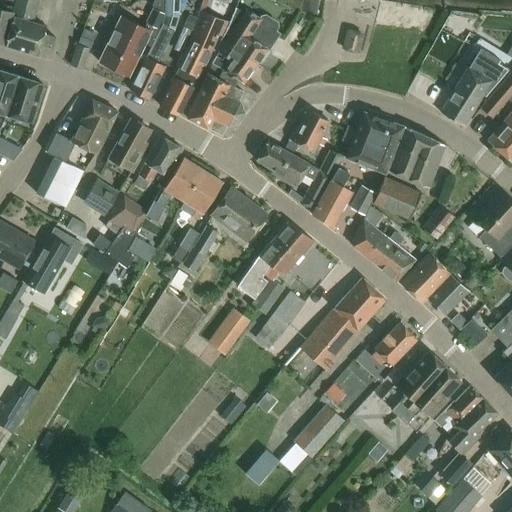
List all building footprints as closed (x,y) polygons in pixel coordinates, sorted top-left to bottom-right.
[(13,23),(11,22),(5,46),(48,59),(55,38),(43,35),(46,27),(29,22),(34,0),(15,0),(13,13),(14,14),(13,23)] [(144,28),(135,24),(113,69),(128,76),(144,44),(151,47),(165,20),(163,0),(154,0),(152,5),(153,9),(144,28)] [(163,0),(165,20),(151,47),(129,90),(148,100),(165,67),(157,63),(177,22),(178,0),(163,0)] [(295,0),(293,9),(315,18),(318,0),(317,0),(295,0)] [(244,9),(243,11),(235,8),(235,9),(221,41),(224,43),(255,63),(265,49),(268,43),(271,45),(278,34),(274,32),(277,28),(276,24),(265,16),(261,17),(260,19),(244,9)] [(0,9),(0,44),(5,46),(11,22),(13,23),(14,14),(13,13),(0,9)] [(178,68),(197,78),(223,22),(202,15),(178,68)] [(113,69),(135,24),(120,16),(98,62),(113,69)] [(359,54),(364,35),(346,30),(341,49),(359,54)] [(255,63),(224,43),(211,63),(222,70),(237,79),(242,83),(255,63)] [(77,45),(70,66),(82,70),(88,49),(77,45)] [(467,67),(440,112),(464,126),(483,95),(486,97),(509,69),(499,63),(501,60),(480,48),(468,68),(467,67)] [(197,78),(178,68),(159,106),(178,116),(197,78)] [(0,112),(5,114),(17,76),(0,70),(0,112)] [(222,70),(217,80),(228,85),(212,119),(226,126),(226,125),(228,126),(238,123),(243,112),(239,102),(238,101),(242,91),(233,87),(237,79),(222,70)] [(511,71),(502,83),(480,108),(493,119),(509,99),(511,101),(511,110),(486,141),(511,163),(511,71)] [(228,85),(217,80),(206,74),(186,119),(222,136),(226,126),(212,119),(228,85)] [(42,84),(17,76),(5,114),(30,122),(42,84)] [(117,112),(91,99),(71,141),(95,153),(108,130),(117,112)] [(328,120),(308,110),(298,131),(294,129),(285,149),(292,153),(297,144),(312,152),(316,143),(323,146),(326,140),(320,137),(328,120)] [(347,129),(347,130),(342,141),(350,144),(345,158),(383,173),(404,128),(403,127),(363,112),(355,133),(347,129)] [(131,119),(112,152),(110,158),(133,170),(145,147),(146,145),(142,143),(150,129),(131,119)] [(404,128),(383,173),(384,174),(386,170),(428,187),(445,145),(404,128)] [(45,153),(53,157),(35,193),(64,208),(82,171),(57,159),(66,141),(54,134),(47,149),(45,153)] [(145,163),(138,175),(133,184),(144,191),(149,182),(149,181),(156,169),(166,175),(181,149),(160,136),(144,163),(145,163)] [(292,153),(285,149),(284,150),(267,141),(256,160),(285,177),(284,180),(295,186),(302,174),(313,180),(309,188),(320,195),(332,175),(320,169),(320,170),(308,164),(291,155),(292,153)] [(320,195),(309,188),(300,204),(312,213),(311,214),(332,226),(351,192),(342,187),(349,174),(336,167),(341,157),(329,151),(320,169),(332,175),(320,195)] [(154,202),(147,213),(145,215),(156,221),(171,193),(183,200),(202,170),(182,158),(163,188),(165,189),(156,203),(154,202)] [(202,170),(183,200),(196,209),(191,217),(197,221),(222,182),(202,170)] [(409,220),(420,193),(384,177),(372,204),(409,220)] [(105,215),(115,197),(118,193),(96,180),(82,201),(105,215)] [(361,185),(349,208),(364,216),(375,193),(361,185)] [(230,189),(211,215),(246,241),(265,215),(230,189)] [(511,223),(511,199),(502,190),(474,219),(485,229),(478,237),(499,257),(511,243),(511,233),(507,228),(511,223)] [(145,215),(147,213),(124,197),(107,222),(111,224),(108,229),(117,235),(111,243),(99,235),(92,245),(126,268),(134,256),(126,251),(136,232),(134,231),(145,215)] [(439,205),(420,227),(437,240),(455,218),(439,205)] [(54,207),(50,214),(57,218),(60,210),(54,207)] [(370,207),(350,243),(350,245),(365,258),(381,234),(373,228),(382,214),(370,207)] [(85,227),(71,219),(65,230),(85,242),(85,227)] [(40,250),(31,245),(33,241),(0,222),(0,257),(18,268),(20,263),(28,268),(40,250)] [(258,256),(236,285),(249,295),(244,301),(239,297),(232,306),(251,321),(258,311),(250,305),(250,304),(267,282),(263,278),(267,273),(270,266),(300,231),(287,222),(258,256)] [(205,225),(192,247),(181,264),(193,272),(204,255),(218,233),(205,225)] [(179,245),(188,251),(199,234),(190,228),(179,245)] [(54,229),(24,281),(43,293),(62,258),(71,263),(81,244),(54,229)] [(267,282),(250,304),(263,314),(269,306),(270,306),(283,288),(272,280),(272,279),(277,272),(283,275),(312,241),(300,231),(270,266),(267,273),(263,278),(267,282)] [(392,243),(381,234),(365,258),(380,270),(397,247),(403,240),(397,236),(392,243)] [(435,243),(425,234),(414,245),(424,254),(435,243)] [(403,240),(397,247),(380,270),(396,282),(414,261),(398,248),(404,241),(403,240)] [(511,308),(490,330),(505,346),(506,345),(511,339),(511,338),(511,247),(500,260),(511,272),(511,308)] [(421,304),(422,302),(426,298),(444,315),(468,291),(427,254),(399,283),(421,304)] [(193,280),(178,270),(169,284),(180,291),(182,286),(187,289),(193,280)] [(17,281),(2,273),(0,276),(0,288),(10,294),(17,281)] [(333,309),(300,348),(326,370),(359,332),(357,330),(384,300),(361,278),(333,309)] [(289,291),(261,328),(276,340),(304,303),(289,291)] [(14,295),(6,311),(17,317),(28,298),(22,294),(20,298),(14,295)] [(221,354),(248,319),(231,305),(204,340),(221,354)] [(17,317),(6,311),(0,320),(0,336),(5,340),(17,317)] [(374,349),(376,351),(372,355),(381,364),(385,360),(391,366),(416,340),(399,323),(374,349)] [(511,338),(511,339),(506,345),(508,346),(501,352),(510,362),(494,377),(511,396),(511,338)] [(289,363),(299,345),(290,340),(280,357),(289,363)] [(204,344),(193,353),(206,367),(216,357),(204,344)] [(405,373),(395,384),(380,400),(398,417),(444,366),(428,351),(406,375),(405,373)] [(398,377),(413,362),(407,355),(392,370),(398,377)] [(345,389),(357,378),(344,365),(333,376),(345,389)] [(444,366),(398,417),(416,434),(441,407),(439,405),(461,381),(444,366)] [(26,381),(0,423),(13,432),(39,389),(26,381)] [(336,405),(345,395),(333,384),(324,394),(336,405)] [(482,398),(468,384),(435,422),(448,435),(453,425),(455,423),(482,398)] [(234,396),(218,414),(227,422),(243,405),(234,396)] [(482,398),(455,423),(453,425),(467,441),(497,413),(482,398)] [(293,441),(311,457),(344,421),(325,404),(293,441)] [(511,429),(511,430),(488,449),(511,476),(511,429)] [(412,462),(412,461),(420,452),(429,443),(422,436),(416,442),(407,450),(391,470),(398,477),(402,473),(412,462)] [(452,486),(472,464),(458,452),(438,474),(439,475),(435,479),(448,490),(451,486),(452,486)] [(466,511),(481,495),(462,479),(436,510),(438,511),(466,511)] [(109,511),(149,511),(150,511),(124,492),(110,511),(109,511)]
